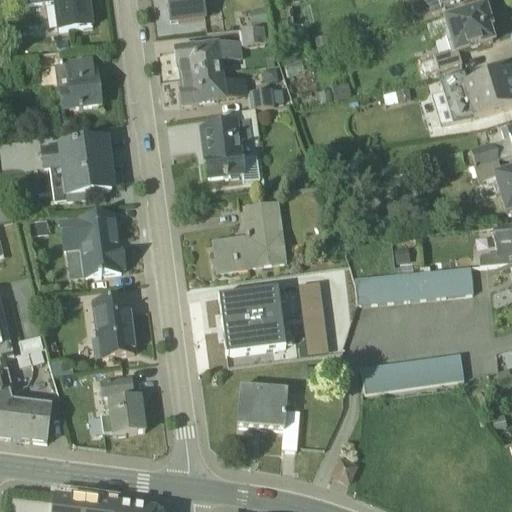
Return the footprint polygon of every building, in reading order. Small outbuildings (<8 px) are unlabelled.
[(84,0),(24,0),(26,12),(50,8),(54,36),(88,32),(84,0)] [(165,0),(169,26),(205,22),(202,0),(165,0)] [(418,0),(430,14),(475,0),(418,0)] [(483,11),(438,26),(447,55),(422,64),(427,79),(460,69),(456,56),(491,45),(486,31),(489,30),(488,28),(490,24),(487,15),(484,14),(483,11)] [(264,12),(247,14),(249,28),(266,26),(264,12)] [(174,56),(178,84),(221,79),(220,68),(241,65),(239,52),(272,47),(270,33),(236,38),(238,47),(174,56)] [(90,65),(56,69),(61,114),(96,110),(90,65)] [(511,111),(511,93),(506,76),(465,88),(462,77),(438,83),(442,97),(433,100),(431,101),(440,130),(472,123),(511,111)] [(223,88),(221,79),(178,84),(182,114),(241,106),(246,105),(243,85),(238,86),(223,88)] [(247,99),(249,114),(273,111),(271,96),(247,99)] [(220,131),(205,132),(209,166),(204,166),(206,184),(227,181),(227,184),(241,183),(241,187),(257,185),(254,160),(241,162),(239,146),(256,143),(253,116),(219,120),(220,131)] [(511,129),(499,133),(503,146),(510,144),(511,152),(511,129)] [(89,206),(88,198),(108,195),(104,165),(106,165),(104,145),(39,153),(41,175),(48,174),(53,207),(65,206),(65,209),(89,206)] [(468,155),(473,171),(496,167),(498,166),(493,148),(468,155)] [(459,157),(443,161),(446,175),(463,173),(459,157)] [(503,217),(511,213),(511,175),(500,179),(496,167),(473,171),(463,173),(460,174),(462,181),(466,181),(474,177),(477,186),(492,182),(493,187),(491,188),(494,199),(496,198),(503,217)] [(211,246),(214,276),(288,269),(281,206),(244,210),(247,242),(211,246)] [(56,228),(60,257),(79,255),(83,284),(119,278),(119,274),(122,274),(119,255),(117,256),(112,221),(56,228)] [(511,269),(511,229),(492,230),(493,270),(511,269)] [(385,253),(353,257),(356,280),(387,276),(385,253)] [(386,281),(349,284),(351,308),(471,299),(469,274),(386,281)] [(217,301),(224,360),(284,352),(276,293),(217,301)] [(47,318),(44,302),(31,305),(34,320),(47,318)] [(89,307),(97,364),(132,359),(124,302),(89,307)] [(0,311),(0,364),(3,364),(12,362),(0,311)] [(38,342),(17,347),(20,359),(41,354),(38,342)] [(460,360),(361,374),(365,399),(463,386),(460,360)] [(0,441),(44,448),(49,405),(13,402),(6,374),(5,374),(3,364),(0,364),(0,441)] [(130,383),(98,387),(100,402),(132,398),(130,383)] [(286,395),(236,391),(233,431),(281,434),(280,455),(296,456),(299,418),(285,417),(286,395)] [(99,422),(101,441),(143,436),(139,404),(106,407),(107,421),(99,422)] [(355,473),(339,466),(332,481),(347,489),(355,473)] [(86,511),(11,503),(8,511),(86,511)]
